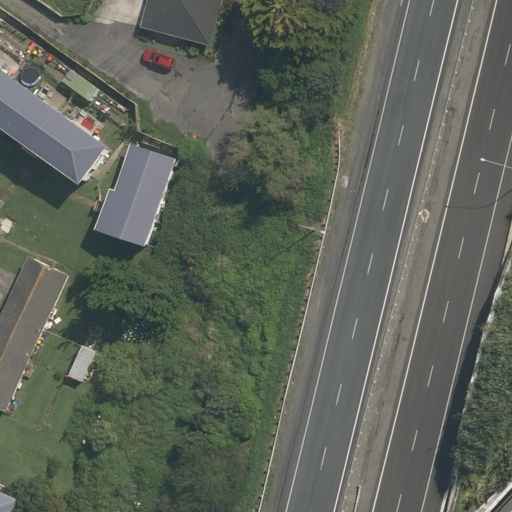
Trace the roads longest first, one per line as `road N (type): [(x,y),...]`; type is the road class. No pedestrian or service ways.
road 1 (motorway): [(294,511),(421,0)]
road 2 (motorway): [(511,29),(396,511)]
